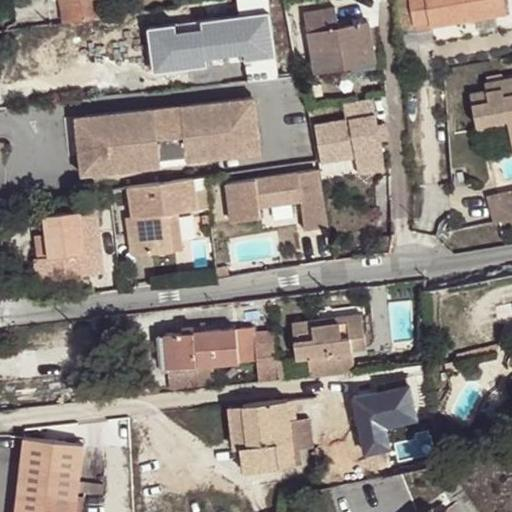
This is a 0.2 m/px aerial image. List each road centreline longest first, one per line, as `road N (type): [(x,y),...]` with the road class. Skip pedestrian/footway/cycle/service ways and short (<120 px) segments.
road 1 (residential): [(511,256),(0,319)]
road 2 (unknown): [(0,416),(150,424),(190,443),(247,489)]
road 3 (unknown): [(412,52),(426,266)]
